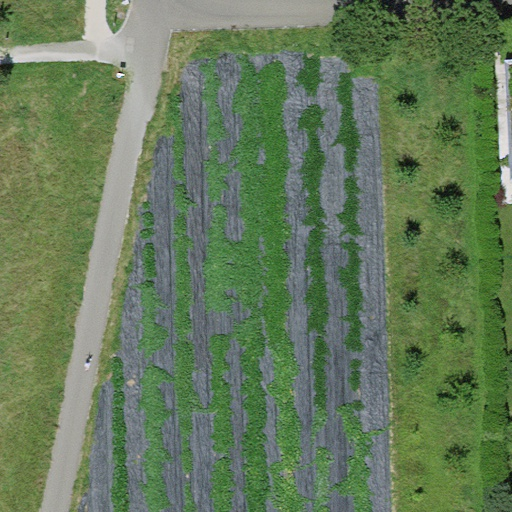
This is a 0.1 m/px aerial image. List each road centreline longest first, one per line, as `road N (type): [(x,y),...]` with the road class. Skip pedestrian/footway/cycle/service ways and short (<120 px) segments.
road 1 (track): [(140,61),(56,511)]
road 2 (residential): [(148,6),(430,0)]
